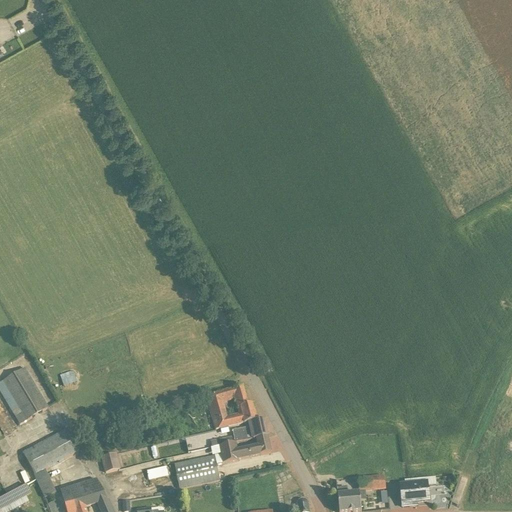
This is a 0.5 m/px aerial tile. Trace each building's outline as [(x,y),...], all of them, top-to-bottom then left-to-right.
[(3,382),(26,422),(48,409),(24,369),(3,382)] [(73,371),(60,376),(64,387),(77,382),(73,371)] [(236,398),(237,402),(239,409),(248,406),(243,387),(233,389),(234,390),(206,397),(211,417),(224,413),(221,402),(236,398)] [(248,406),(239,409),(241,416),(226,420),(224,413),(211,417),(214,427),(211,427),(212,431),(244,424),(249,423),(257,422),(253,405),(248,406)] [(218,441),(220,447),(235,444),(253,441),(256,440),(267,438),(265,427),(263,427),(261,421),(257,422),(249,423),(250,428),(232,432),(233,438),(218,441)] [(67,430),(23,454),(45,500),(54,495),(43,471),(79,452),(67,430)] [(271,454),(267,438),(256,440),(258,448),(237,452),(235,444),(220,447),(221,455),(214,456),(216,466),(238,462),(238,461),(271,454)] [(117,454),(101,458),(105,475),(121,471),(117,454)] [(214,456),(174,466),(179,492),(219,483),(216,466),(214,456)] [(167,468),(146,470),(147,480),(168,478),(167,468)] [(338,511),(361,511),(360,501),(366,501),(365,491),(385,489),(384,477),(357,480),(359,495),(347,496),(346,490),(336,491),(338,511)] [(412,504),(429,503),(427,487),(435,486),(434,479),(405,482),(405,486),(400,486),(402,508),(412,507),(412,504)] [(87,494),(72,498),(76,510),(86,508),(97,504),(100,511),(112,511),(107,501),(96,480),(84,484),(87,494)] [(26,486),(0,500),(0,510),(31,494),(26,486)] [(76,510),(72,498),(70,489),(60,492),(66,511),(86,511),(86,508),(76,510)] [(297,506),(297,507),(297,511),(308,511),(308,505),(307,504),(307,503),(306,502),(305,502),(305,501),(304,501),(302,501),(301,501),(300,501),(299,502),(298,503),(297,504),(297,505),(297,506)] [(57,511),(53,502),(47,505),(50,511),(57,511)]
